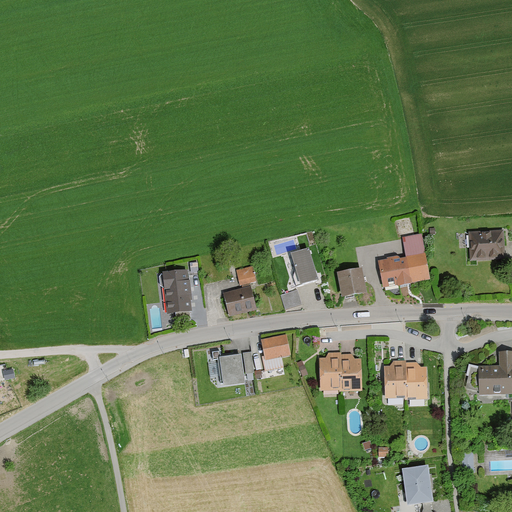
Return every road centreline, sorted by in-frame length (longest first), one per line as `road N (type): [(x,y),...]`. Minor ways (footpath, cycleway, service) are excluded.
road 1 (residential): [(511,311),(298,318),(175,339),(93,378)]
road 2 (residential): [(93,378),(123,511)]
